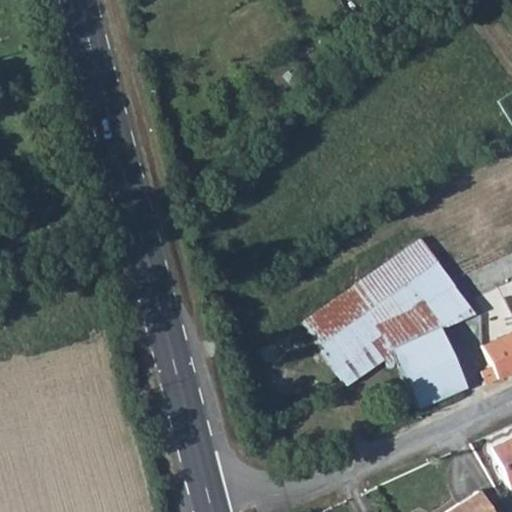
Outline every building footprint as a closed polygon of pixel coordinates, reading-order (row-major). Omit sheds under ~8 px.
[(382,351),(385,351),(402,343),(433,333),(474,315),(431,267),(413,241),(293,327),(326,373),(375,340),(382,351)] [(488,367),(495,382),(511,374),(511,330),(478,346),(488,367)] [(385,351),(413,412),(459,391),(433,333),(402,343),(385,351)] [(477,372),(481,389),(495,382),(488,367),(477,372)] [(509,492),(511,490),(511,440),(490,451),(509,492)] [(476,511),(469,499),(447,511),(476,511)]
